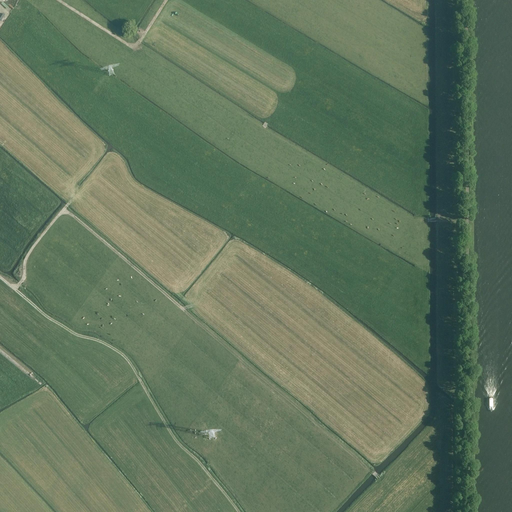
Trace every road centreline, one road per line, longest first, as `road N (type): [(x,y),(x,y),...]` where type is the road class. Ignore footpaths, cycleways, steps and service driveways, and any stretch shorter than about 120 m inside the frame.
road 1 (track): [(0,276),(49,319),(124,356),(174,439),(238,511)]
road 2 (track): [(182,309),(388,485),(389,511)]
road 3 (track): [(62,210),(182,309)]
road 4 (track): [(166,0),(135,47),(60,0)]
road 5 (track): [(15,289),(25,258),(70,201),(45,180)]
